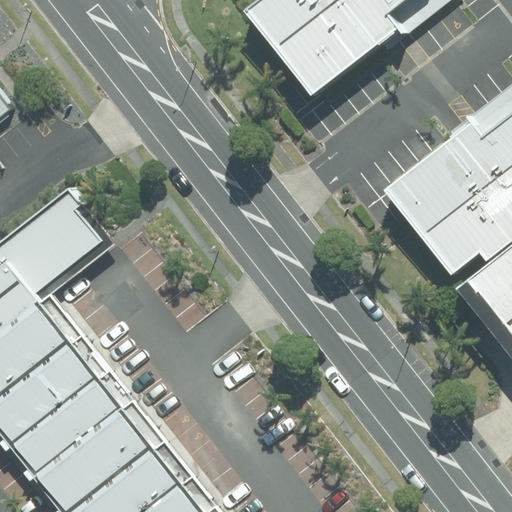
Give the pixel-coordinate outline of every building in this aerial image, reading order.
[(270,0),(255,12),(319,97),(387,44),(406,29),(400,22),(395,15),(413,0),(270,0)] [(413,0),(395,15),(406,29),(387,44),(391,50),(453,0),(413,0)] [(511,88),(456,132),(461,140),(481,124),(490,136),(511,119),(511,88)] [(396,189),(459,272),(487,251),(494,259),(511,245),(511,119),(490,136),(486,130),(481,124),(461,140),(396,189)] [(120,243),(76,189),(0,251),(0,278),(15,266),(45,303),(120,243)] [(511,252),(468,287),(511,343),(511,252)] [(0,338),(45,303),(15,266),(0,278),(0,338)] [(73,337),(45,303),(0,338),(0,341),(26,374),(73,337)] [(103,374),(73,337),(26,374),(56,412),(103,374)] [(0,394),(26,374),(0,341),(0,394)] [(0,427),(14,445),(56,412),(26,374),(0,394),(0,427)] [(130,407),(103,374),(56,412),(82,446),(130,407)] [(134,406),(82,446),(113,485),(164,446),(134,406)] [(41,478),(82,446),(56,412),(14,445),(41,478)] [(68,511),(78,511),(113,485),(82,446),(41,478),(68,511)] [(157,511),(194,484),(164,446),(113,485),(134,511),(157,511)] [(215,511),(194,484),(157,511),(215,511)] [(134,511),(113,485),(78,511),(134,511)]
